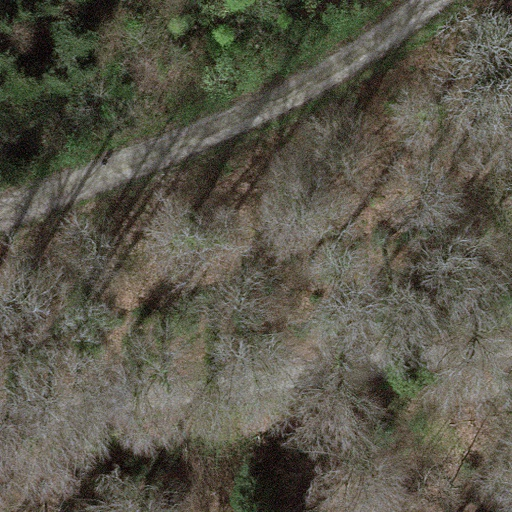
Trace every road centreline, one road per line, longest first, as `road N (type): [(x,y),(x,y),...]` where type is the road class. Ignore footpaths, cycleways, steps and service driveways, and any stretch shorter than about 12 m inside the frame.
road 1 (track): [(0,427),(511,349)]
road 2 (track): [(0,216),(251,118),(448,0)]
